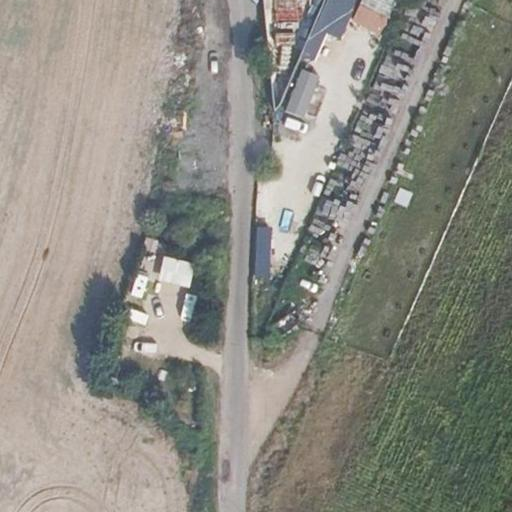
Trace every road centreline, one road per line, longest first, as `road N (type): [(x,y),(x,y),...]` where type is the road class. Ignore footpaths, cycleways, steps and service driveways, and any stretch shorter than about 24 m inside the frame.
road 1 (track): [(242,511),(455,0)]
road 2 (unclassified): [(222,0),(236,77),(232,511)]
